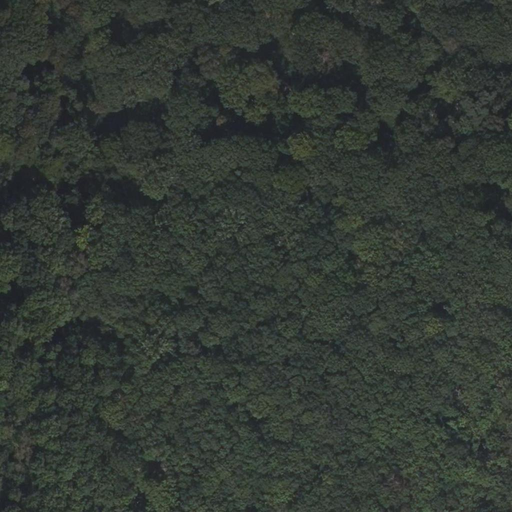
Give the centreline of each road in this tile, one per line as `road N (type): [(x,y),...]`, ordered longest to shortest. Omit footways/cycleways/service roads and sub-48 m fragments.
road 1 (track): [(0,139),(298,170),(366,159),(511,59)]
road 2 (track): [(317,166),(429,205),(489,209),(511,227)]
